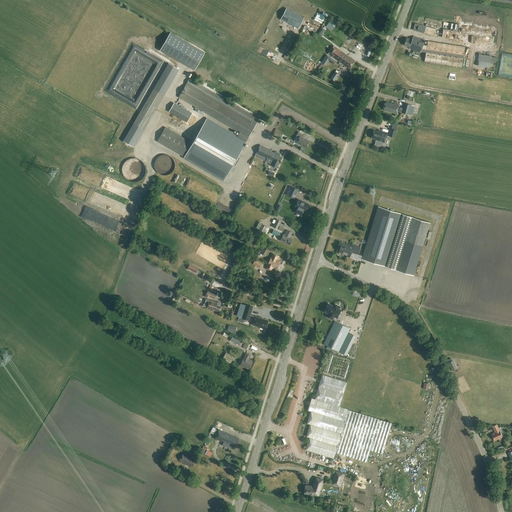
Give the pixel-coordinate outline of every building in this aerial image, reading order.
[(286,8),(280,19),(298,28),(304,18),(286,8)] [(455,26),(447,25),(445,39),(496,45),(499,27),(462,23),(461,30),(455,29),(455,26)] [(419,25),(417,31),(435,36),(437,29),(425,26),(419,25)] [(173,34),(163,51),(193,69),(203,51),(173,34)] [(407,38),(404,46),(411,48),(410,49),(420,53),(421,52),(423,45),(425,41),(414,37),(413,40),(407,38)] [(334,46),(328,53),(350,69),(355,61),(334,46)] [(482,54),(481,65),(494,67),(495,62),(500,63),(501,56),(482,54)] [(139,112),(123,141),(124,141),(132,146),(133,147),(156,109),(165,93),(170,85),(179,69),(169,63),(168,63),(160,78),(156,84),(146,102),(139,112)] [(335,71),(330,78),(334,81),(339,74),(335,71)] [(248,137),(255,125),(258,119),(189,79),(186,84),(179,96),(248,137)] [(393,105),(386,103),(386,104),(385,104),(384,108),(385,109),(384,110),(397,114),(399,106),(393,104),(393,105)] [(402,112),(402,113),(408,115),(409,111),(410,105),(404,103),(403,108),(402,112)] [(195,138),(195,139),(193,142),(191,145),(185,156),(224,178),(232,164),(234,161),(238,155),(241,150),(243,146),(246,141),(207,119),(207,118),(202,126),(198,133),(195,138)] [(186,138),(177,133),(170,129),(165,126),(157,141),(166,146),(180,153),(180,154),(185,156),(191,145),(193,142),(191,141),(186,138)] [(281,134),(273,129),(270,134),(278,138),(281,134)] [(381,133),(374,131),(372,138),(376,139),(376,140),(385,143),(387,133),(382,131),(381,133)] [(307,148),(310,141),(303,138),(304,135),(299,133),(296,138),(299,139),(297,143),(307,148)] [(275,153),(272,152),(272,151),(260,145),(255,157),(269,163),(270,162),(271,162),(271,161),(273,162),(271,165),(278,168),(282,159),(279,158),(281,154),(277,153),(277,154),(275,153)] [(166,167),(159,168),(159,172),(175,171),(174,157),(170,157),(171,162),(168,162),(168,165),(166,165),(166,167)] [(294,198),(298,189),(291,186),(287,195),(294,198)] [(309,205),(302,202),(298,200),(295,207),(297,208),(295,212),(302,215),(304,211),(306,212),(309,205)] [(414,275),(430,222),(378,206),(362,259),(414,275)] [(283,232),(285,228),(280,226),(282,222),(277,219),(273,227),(278,230),(278,229),(283,232)] [(267,234),(270,228),(259,222),(256,228),(267,234)] [(290,237),(292,233),(288,230),(285,235),(284,235),(281,241),(289,246),(293,239),(290,237)] [(260,252),(265,254),(271,243),(266,240),(260,252)] [(353,247),(341,243),(339,252),(350,255),(351,252),(358,254),(360,248),(353,246),(353,247)] [(277,269),(281,261),(277,260),(279,256),(273,254),(271,257),(265,268),(270,271),(272,267),(277,269)] [(261,268),(263,264),(255,260),(253,264),(261,268)] [(189,264),(187,269),(195,273),(198,269),(189,264)] [(215,299),(217,294),(208,291),(205,297),(210,299),(210,297),(215,299)] [(177,306),(181,299),(175,296),(171,302),(177,306)] [(211,310),(219,312),(220,306),(221,303),(206,299),(204,304),(203,303),(202,306),(206,307),(206,309),(211,310)] [(336,305),(334,304),(333,306),(328,303),(324,311),(328,313),(328,315),(327,317),(332,319),(333,317),(334,316),(337,317),(341,309),(339,308),(340,306),(338,305),(336,305)] [(249,320),(253,307),(246,305),(242,318),(249,320)] [(266,329),(267,324),(268,324),(269,322),(268,321),(269,320),(256,317),(254,325),(266,329)] [(330,333),(324,344),(339,351),(343,342),(350,328),(339,323),(333,335),(330,333)] [(232,337),(231,341),(236,344),(240,345),(242,342),(238,340),(232,337)] [(343,342),(339,351),(345,354),(349,345),(343,342)] [(323,371),(348,379),(354,360),(342,357),(330,350),(323,371)] [(225,354),(222,359),(230,364),(233,359),(228,356),(225,354)] [(250,369),(253,362),(249,360),(251,356),(246,354),(241,365),(250,369)] [(453,360),(448,363),(452,371),(457,369),(453,360)] [(310,437),(306,449),(334,458),(336,453),(367,462),(370,451),(383,454),(388,436),(392,423),(380,420),(362,414),(359,414),(355,412),(353,412),(348,410),(349,408),(340,406),(347,381),(322,374),(315,398),(312,397),(308,410),(311,411),(308,423),(311,424),(307,436),(310,437)] [(494,441),(502,437),(499,430),(497,425),(492,427),(494,432),(491,433),(494,441)] [(239,439),(218,430),(215,439),(227,444),(227,443),(235,447),(239,439)] [(213,445),(217,442),(212,436),(209,439),(213,445)] [(193,466),(196,461),(184,453),(179,461),(190,467),(191,465),(193,466)] [(337,471),(333,485),(340,487),(344,474),(344,473),(337,471)] [(319,495),(324,479),(317,477),(315,482),(316,483),(315,486),(306,485),(305,493),(319,495)]
